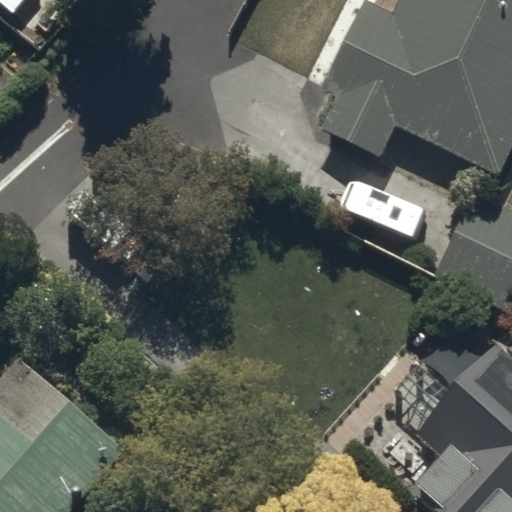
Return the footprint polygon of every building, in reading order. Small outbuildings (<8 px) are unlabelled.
[(29,0),(0,0),(0,4),(15,17),(29,0)] [(511,0),(381,0),(381,2),(374,0),(354,0),(319,85),(337,93),(321,130),(378,154),(390,126),(504,174),(511,155),(511,0)] [(511,305),(511,207),(472,190),(433,275),(510,311),(511,305)] [(511,511),(511,358),(493,341),(417,426),(439,446),(410,478),(447,511),(511,511)] [(16,358),(0,375),(0,511),(67,511),(121,451),(16,358)]
